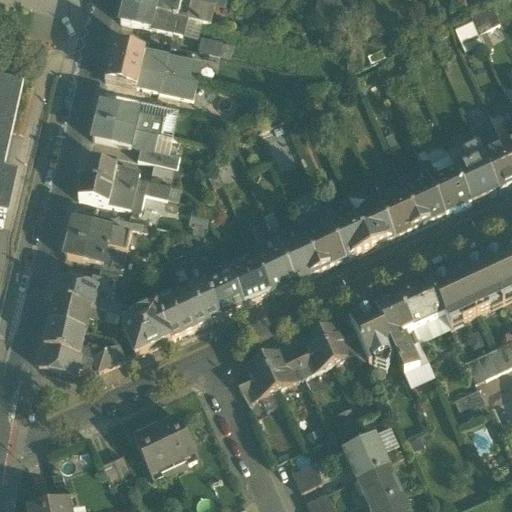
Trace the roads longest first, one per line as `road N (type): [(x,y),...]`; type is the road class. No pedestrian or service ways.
road 1 (residential): [(107,0),(0,444)]
road 2 (residential): [(206,358),(511,216)]
road 3 (residential): [(0,450),(206,358)]
road 4 (residential): [(206,358),(273,511)]
